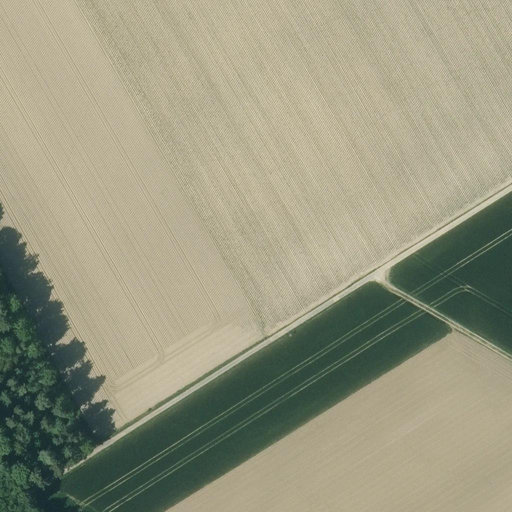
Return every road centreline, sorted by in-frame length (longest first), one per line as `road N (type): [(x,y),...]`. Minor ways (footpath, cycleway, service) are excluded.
road 1 (unclassified): [(110,442),(511,186)]
road 2 (track): [(511,360),(371,276)]
road 3 (unclassified): [(110,442),(1,511)]
